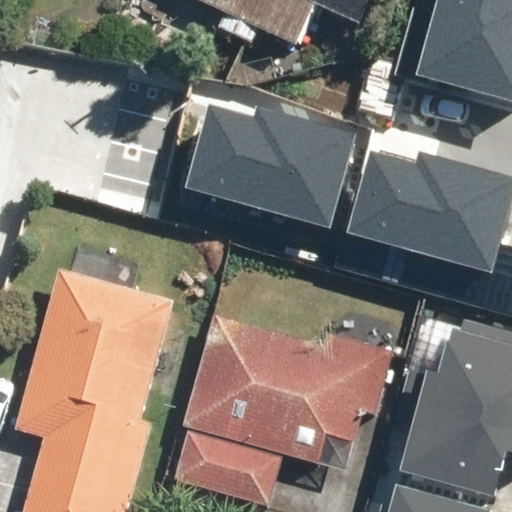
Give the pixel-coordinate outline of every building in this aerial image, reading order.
[(126,0),(120,13),(200,51),(219,11),(302,50),(323,6),(370,28),(382,0),(126,0)] [(511,0),(441,0),(420,76),(511,102),(511,0)] [(191,186),(332,226),(359,134),(218,93),(191,186)] [(357,235),(490,273),(511,196),(511,176),(384,140),(357,235)] [(179,303),(64,272),(20,432),(47,439),(27,511),(131,511),(155,426),(147,424),(179,303)] [(328,347),(217,317),(187,429),(349,473),(365,415),(380,419),(398,356),(330,338),(328,347)] [(430,361),(398,479),(502,508),(511,472),(511,342),(449,325),(439,363),(430,361)] [(287,461),(190,435),(177,483),(274,510),(287,461)] [(479,511),(397,489),(390,511),(479,511)]
